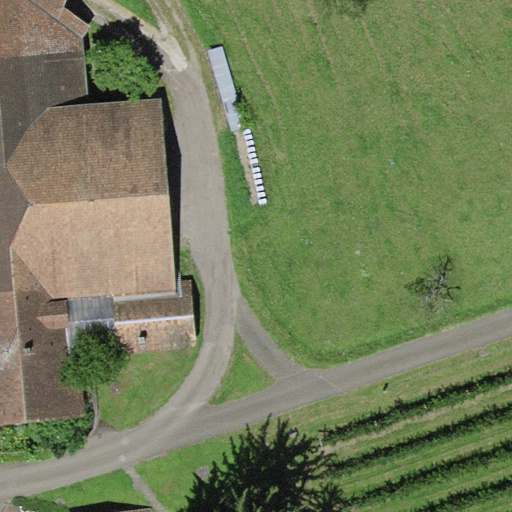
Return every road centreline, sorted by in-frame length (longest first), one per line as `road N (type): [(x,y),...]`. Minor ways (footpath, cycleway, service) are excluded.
road 1 (track): [(511,326),(0,486)]
road 2 (track): [(300,393),(239,335),(184,78),(135,28),(80,0)]
